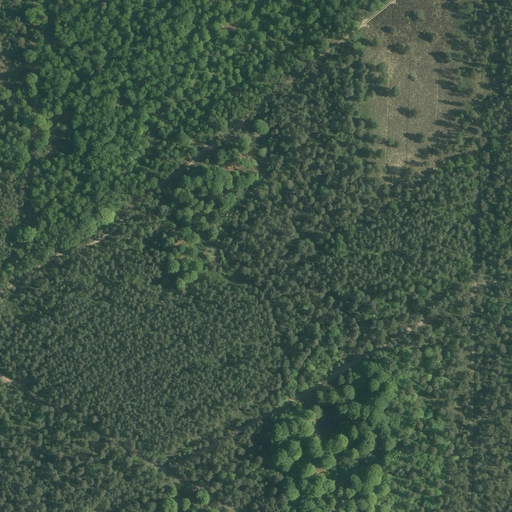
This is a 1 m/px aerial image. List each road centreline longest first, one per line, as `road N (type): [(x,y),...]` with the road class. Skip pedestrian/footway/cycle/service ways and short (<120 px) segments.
road 1 (track): [(480,0),(469,511)]
road 2 (track): [(392,0),(85,247),(0,294)]
road 3 (track): [(167,471),(511,270)]
road 4 (track): [(36,0),(30,228),(0,274)]
road 5 (track): [(167,471),(0,373)]
